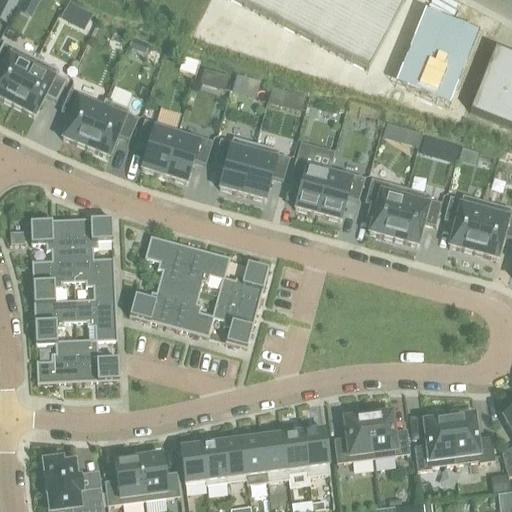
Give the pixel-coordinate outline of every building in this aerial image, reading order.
[(24,0),(17,14),(28,19),(38,0),(24,0)] [(406,0),(228,0),(228,1),(368,74),(407,0),(406,0)] [(70,3),(60,22),(72,28),(81,9),(70,3)] [(0,21),(6,25),(13,11),(0,4),(0,21)] [(425,12),(394,88),(449,110),(479,35),(425,12)] [(133,39),(130,46),(137,49),(140,42),(133,39)] [(0,102),(12,109),(36,62),(3,45),(0,51),(0,102)] [(511,58),(495,51),(469,115),(511,131),(511,58)] [(36,62),(12,109),(34,121),(45,99),(56,105),(67,83),(56,78),(59,74),(36,62)] [(237,77),(232,95),(240,97),(245,80),(237,77)] [(305,97),(271,88),(266,106),(300,115),(305,97)] [(62,142),(86,152),(104,108),(103,107),(70,93),(60,116),(72,120),(62,142)] [(105,103),(103,107),(104,108),(86,152),(109,161),(118,139),(129,144),(138,122),(127,117),(129,113),(105,103)] [(164,180),(178,135),(144,124),(137,147),(148,150),(141,173),(164,180)] [(387,126),(384,137),(397,140),(400,130),(387,126)] [(178,135),(164,180),(187,188),(194,165),(205,168),(212,145),(178,135)] [(420,156),(436,161),(441,141),(425,137),(420,156)] [(242,198),(256,148),(233,141),(231,146),(220,143),(214,166),(225,169),(219,192),(242,198)] [(279,154),(256,148),(242,198),(265,205),(271,181),(283,185),(289,162),(278,158),(279,154)] [(479,154),(461,149),(458,162),(475,167),(479,154)] [(294,213),(318,219),(330,173),(295,163),(289,186),(301,189),(294,213)] [(365,182),(330,173),(318,219),(341,225),(347,202),(358,205),(365,182)] [(369,237),(393,243),(407,192),(371,183),(365,207),(371,209),(368,222),(373,223),(369,237)] [(431,199),(407,192),(393,243),(417,250),(423,227),(435,230),(441,207),(430,204),(431,199)] [(449,250),(473,257),(487,206),(462,199),(461,204),(450,201),(443,224),(455,227),(449,250)] [(487,206),(473,257),(497,263),(504,240),(511,242),(511,217),(510,217),(511,212),(487,206)] [(112,224),(71,226),(73,266),(94,265),(93,254),(98,254),(98,247),(111,246),(111,247),(113,247),(112,224)] [(52,267),(73,266),(71,226),(30,228),(31,250),(33,250),(46,249),(46,256),(51,256),(52,267)] [(11,247),(23,246),(23,237),(11,237),(11,247)] [(159,286),(179,292),(190,252),(150,241),(144,263),(159,267),(157,274),(162,275),(159,286)] [(230,263),(190,252),(179,292),(200,297),(203,286),(208,287),(210,280),(222,284),(225,282),(230,263)] [(73,266),(74,288),(85,288),(85,292),(93,292),(93,305),(93,306),(116,305),(114,264),(112,264),(94,265),(73,266)] [(73,266),(52,267),(33,268),(33,267),(32,267),(33,309),(56,308),(56,306),(55,294),(62,293),(62,289),(74,288),(73,266)] [(268,273),(246,267),(242,282),(235,280),(233,284),(225,282),(222,284),(217,302),(257,313),(268,273)] [(179,292),(159,286),(156,297),(151,296),(150,302),(135,299),(129,321),(169,331),(179,292)] [(169,331),(209,342),(214,323),(212,320),(200,317),(202,310),(197,309),(200,297),(179,292),(169,331)] [(212,320),(214,323),(224,325),(223,330),(229,332),(225,347),(247,353),(257,313),(217,302),(212,320)] [(93,305),(74,306),(75,328),(87,327),(87,332),(94,332),(95,345),(97,345),(97,347),(116,346),(116,347),(117,347),(116,305),(93,306),(93,305)] [(37,350),(55,349),(55,347),(57,346),(57,334),(64,333),(64,329),(75,328),(74,306),(56,306),(56,308),(33,309),(35,350),(37,350)] [(97,345),(95,345),(76,346),(78,388),(119,386),(118,363),(116,364),(103,365),(103,357),(98,358),(97,347),(97,345)] [(55,347),(55,349),(56,359),(51,360),(51,367),(38,367),(36,367),(37,390),(78,388),(76,346),(57,346),(55,347)] [(511,451),(501,458),(508,482),(511,479),(511,410),(505,414),(507,418),(503,420),(511,435),(511,451)] [(373,463),(410,459),(406,434),(394,436),(391,416),(368,419),(373,463)] [(474,418),(449,422),(455,469),(479,465),(479,468),(494,466),(491,441),(477,443),(474,418)] [(368,419),(344,423),(346,442),(334,443),(337,468),(373,463),(368,419)] [(430,472),(455,469),(449,422),(423,425),(426,449),(414,451),(417,476),(431,474),(430,472)] [(324,433),(303,436),(308,477),(307,477),(307,481),(330,479),(324,433)] [(303,436),(282,439),(288,479),(289,479),(307,477),(308,477),(303,436)] [(267,487),(289,484),(289,479),(288,479),(282,439),(262,441),(267,477),(266,477),(267,487)] [(248,480),(266,477),(267,477),(262,441),(242,444),(247,480),(248,480)] [(242,444),(222,447),(227,487),(248,484),(248,480),(247,480),(242,444)] [(222,447),(201,449),(206,485),(205,485),(205,490),(227,487),(222,447)] [(206,485),(201,449),(180,452),(185,488),(205,485),(206,485)] [(138,462),(144,506),(180,501),(177,476),(164,478),(162,459),(138,462)] [(107,511),(144,506),(138,462),(114,465),(117,484),(104,486),(107,511)] [(103,511),(101,492),(78,495),(76,478),(74,466),(62,467),(61,463),(44,465),(46,479),(43,479),(45,497),(48,497),(50,510),(49,511),(103,511)] [(511,511),(511,496),(497,498),(499,511),(511,511)]
